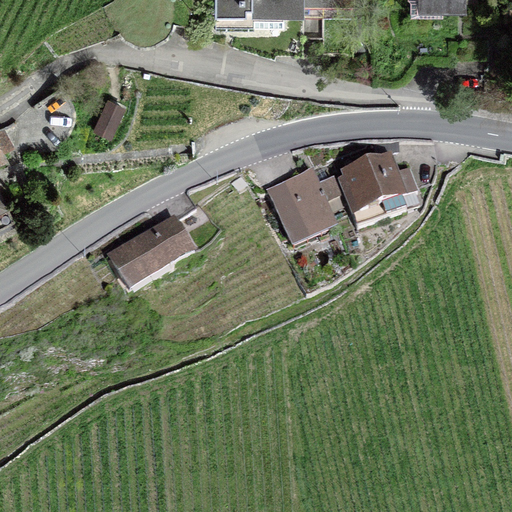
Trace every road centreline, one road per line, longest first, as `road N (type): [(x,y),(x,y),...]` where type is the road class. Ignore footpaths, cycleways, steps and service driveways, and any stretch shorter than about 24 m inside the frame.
road 1 (tertiary): [(450,127),(372,125),(248,149),(132,203),(0,289)]
road 2 (residential): [(450,127),(407,97),(131,59),(58,75)]
